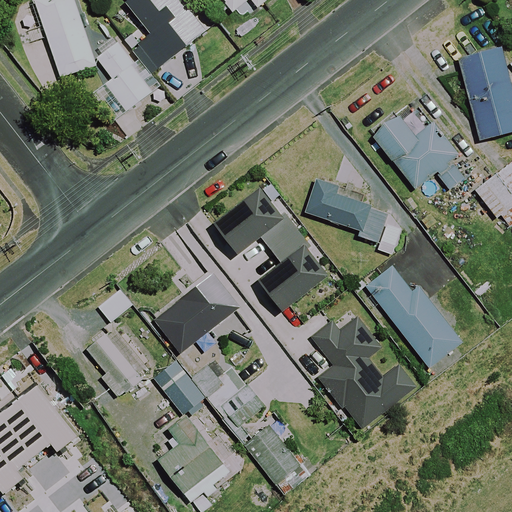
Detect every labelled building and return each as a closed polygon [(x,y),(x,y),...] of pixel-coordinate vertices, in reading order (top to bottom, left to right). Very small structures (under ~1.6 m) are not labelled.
[(74,0),(45,0),(35,3),(59,81),(96,70),(74,0)] [(173,0),(128,0),(126,2),(152,35),(132,50),(152,76),(216,26),(195,0),(176,0),(175,2),(173,0)] [(220,0),(233,16),(252,2),(259,11),(273,0),(220,0)] [(119,43),(97,62),(114,82),(106,89),(126,114),(157,88),(119,43)] [(511,93),(503,54),(461,64),(479,142),(511,134),(511,93)] [(399,116),(373,136),(416,191),(437,176),(448,190),(470,173),(430,121),(413,134),(399,116)] [(511,161),(473,190),(496,220),(500,217),(509,230),(511,228),(511,161)] [(380,202),(316,179),(304,214),(358,233),(356,239),(376,246),(375,251),(392,257),(402,230),(387,225),(390,215),(377,210),(380,202)] [(335,377),(374,347),(323,282),(332,275),(292,224),(262,247),(289,282),(282,287),(313,327),(319,322),(329,336),(329,337),(328,338),(327,338),(326,339),(325,340),(325,341),(325,343),(324,344),(324,345),(324,346),(325,347),(325,348),(326,349),(327,350),(327,351),(319,358),(335,377)] [(400,264),(368,288),(429,369),(461,345),(400,264)] [(241,308),(211,272),(155,317),(184,353),(241,308)] [(109,332),(86,350),(104,373),(99,377),(116,399),(145,377),(109,332)] [(209,369),(194,382),(235,432),(264,408),(232,369),(219,380),(209,369)] [(32,370),(0,396),(0,408),(46,464),(81,435),(63,414),(75,404),(50,373),(41,380),(32,370)] [(230,475),(188,418),(168,433),(179,448),(157,464),(187,506),(230,475)] [(243,447),(282,498),(310,476),(271,425),(243,447)] [(78,511),(103,495),(76,458),(10,506),(14,511),(78,511)]
